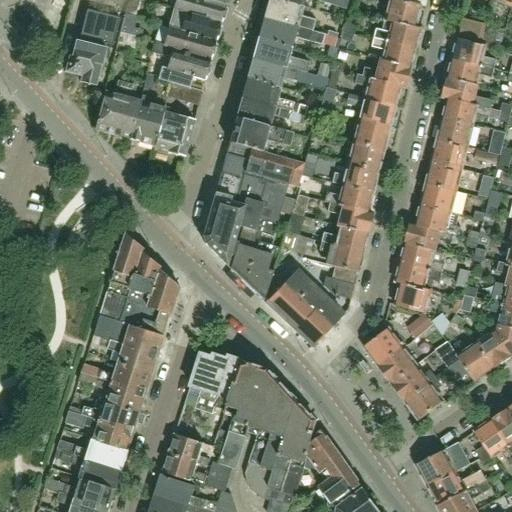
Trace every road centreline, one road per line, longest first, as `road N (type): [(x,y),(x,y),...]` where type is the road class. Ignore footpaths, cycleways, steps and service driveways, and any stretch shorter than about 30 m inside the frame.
road 1 (residential): [(302,378),(366,317),(446,0)]
road 2 (residential): [(161,240),(203,164),(248,0)]
road 3 (residential): [(0,64),(161,240)]
road 4 (residential): [(129,511),(181,348),(215,292)]
road 5 (residential): [(375,472),(511,382)]
road 6 (residential): [(215,292),(302,378)]
